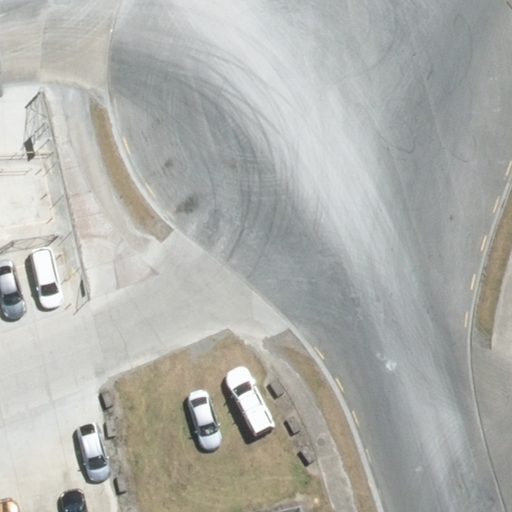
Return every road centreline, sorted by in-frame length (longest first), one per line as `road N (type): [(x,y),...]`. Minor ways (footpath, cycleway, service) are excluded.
road 1 (unclassified): [(315,81),(443,511)]
road 2 (track): [(87,82),(315,81)]
road 3 (track): [(315,81),(217,0)]
